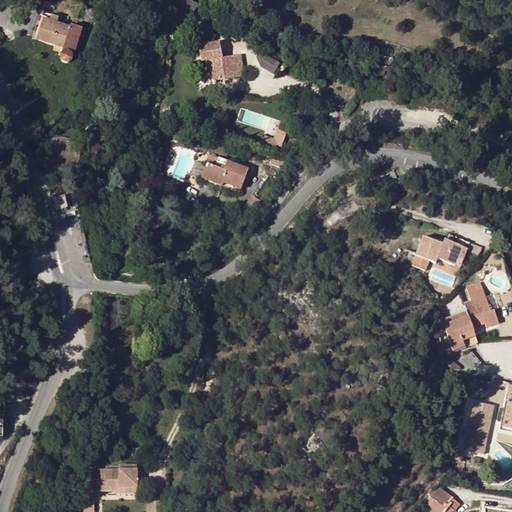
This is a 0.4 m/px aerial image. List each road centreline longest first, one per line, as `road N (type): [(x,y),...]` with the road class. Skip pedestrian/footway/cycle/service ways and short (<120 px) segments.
road 1 (tertiary): [(64,284),(172,288),(216,278),(251,255),(321,175),(374,155),(446,167),(482,183),(511,210)]
road 2 (track): [(251,255),(295,173),(328,136),(360,117),(489,131),(511,146)]
road 3 (tertiary): [(0,509),(44,401),(61,338),(64,284)]
road 4 (tertiary): [(64,284),(30,159),(0,87)]
